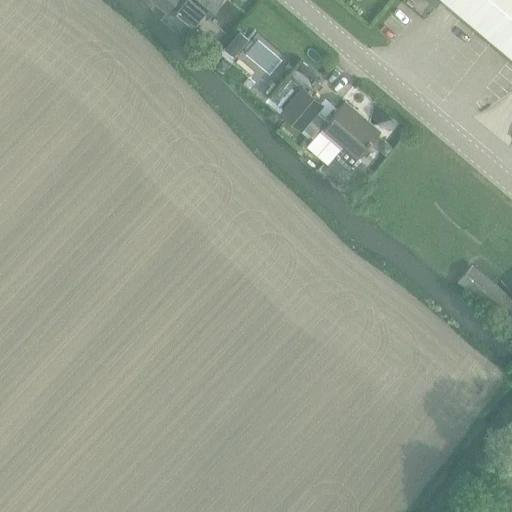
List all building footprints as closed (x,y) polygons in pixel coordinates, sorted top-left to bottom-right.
[(174,0),(169,7),(195,30),(205,17),(220,0),(174,0)] [(511,0),(445,0),(511,56),(511,0)] [(226,47),(236,54),(250,35),(240,28),(226,47)] [(300,86),(279,111),(302,130),(303,129),(310,121),(317,112),(323,106),(307,93),(300,86)] [(310,121),(303,129),(313,138),(305,146),(327,164),(336,154),(336,159),(347,169),(352,169),(358,163),(358,158),(357,157),(364,149),(363,148),(378,130),(370,123),(344,102),(327,121),(317,112),(310,121)] [(384,142),(380,146),(381,152),(385,156),(392,148),(384,142)] [(511,300),(471,265),(457,281),(511,329),(511,300)]
